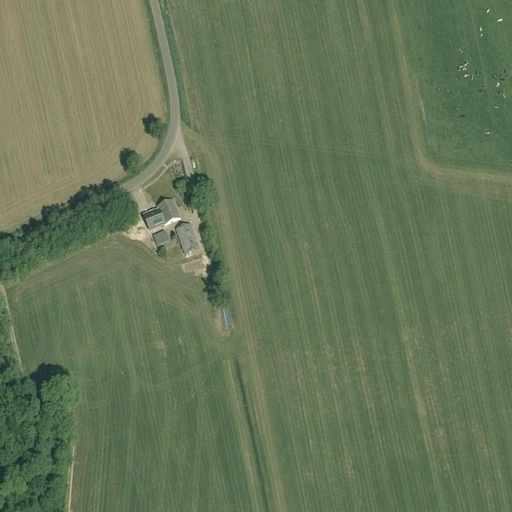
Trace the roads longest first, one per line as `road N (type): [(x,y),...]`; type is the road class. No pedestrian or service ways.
road 1 (unclassified): [(0,249),(126,187),(165,152),(175,124),(173,87),(153,0)]
road 2 (track): [(0,283),(23,385),(72,423),(66,511)]
